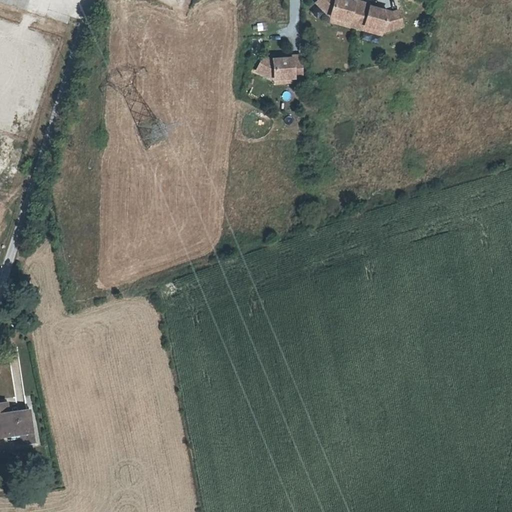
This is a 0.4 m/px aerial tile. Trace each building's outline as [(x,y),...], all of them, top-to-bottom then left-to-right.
[(362,6),(354,4),(354,6),(347,4),(347,5),(342,3),(342,2),(335,0),(320,0),(316,4),(327,16),(330,17),(329,19),(347,25),(346,28),(354,31),(362,6)] [(371,9),(362,6),(354,31),(362,34),(363,30),(382,36),(383,34),(385,35),(402,31),(398,16),(390,17),(381,15),(376,14),(376,13),(370,11),(371,9)] [(328,22),(346,28),(347,25),(329,19),(328,22)] [(362,34),(381,39),(382,36),(363,30),(362,34)] [(300,61),(291,61),(291,63),(284,63),(284,65),(279,65),(279,64),(269,64),(262,60),(255,74),(270,82),(273,82),(273,84),(292,83),(292,87),(300,87),(300,61)] [(7,410),(5,402),(0,403),(0,433),(16,429),(19,439),(27,437),(18,407),(7,410)]
